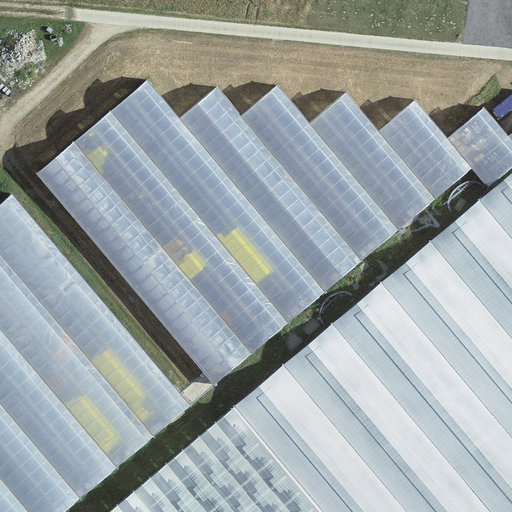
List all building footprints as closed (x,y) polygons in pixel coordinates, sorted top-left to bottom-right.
[(37,173),(212,382),(467,171),(484,191),(511,168),(511,124),(505,130),(485,106),(452,133),(421,96),(381,130),(348,91),(313,120),(280,81),(238,116),(213,86),(180,115),(150,79),(37,173)] [(511,511),(511,171),(231,404),(321,511),(511,511)] [(25,191),(0,209),(0,511),(60,511),(194,409),(25,191)] [(295,511),(220,421),(182,453),(231,511),(295,511)] [(215,511),(171,458),(105,511),(215,511)]
